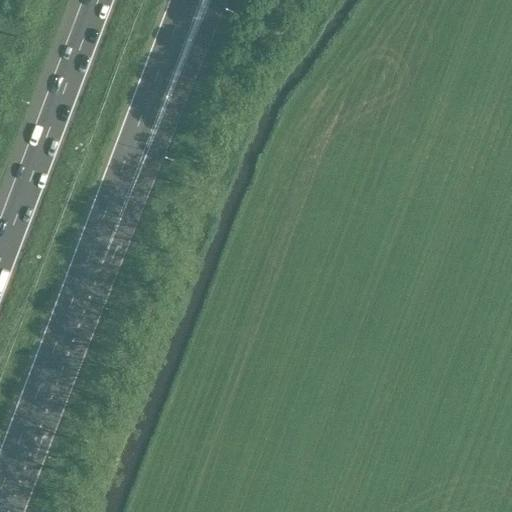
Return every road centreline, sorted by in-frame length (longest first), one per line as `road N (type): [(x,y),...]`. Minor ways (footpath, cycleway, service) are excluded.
road 1 (motorway): [(87,266),(185,84),(217,0)]
road 2 (motorway): [(102,0),(0,274)]
road 3 (motorway): [(87,266),(187,0)]
road 4 (motorway): [(0,495),(87,266)]
